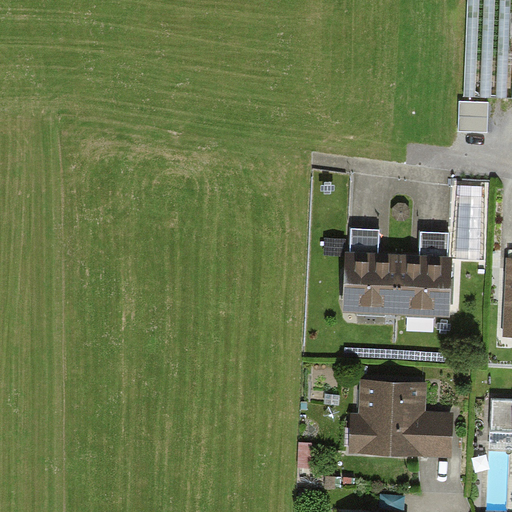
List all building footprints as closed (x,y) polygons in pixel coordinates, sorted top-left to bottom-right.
[(511,0),(470,0),(468,99),(511,99),(511,0)] [(383,230),(356,230),(355,256),(346,256),(345,312),(449,313),(450,235),(420,235),(419,262),(383,262),(383,230)] [(511,257),(507,257),(501,339),(511,340),(511,257)] [(427,380),(359,379),(358,415),(346,415),(345,451),(452,454),(453,411),(427,410),(427,380)] [(340,395),(325,393),(324,403),(339,405),(340,395)] [(312,443),(299,442),(297,467),(310,468),(312,443)] [(405,495),(380,493),(379,508),(403,510),(405,495)]
